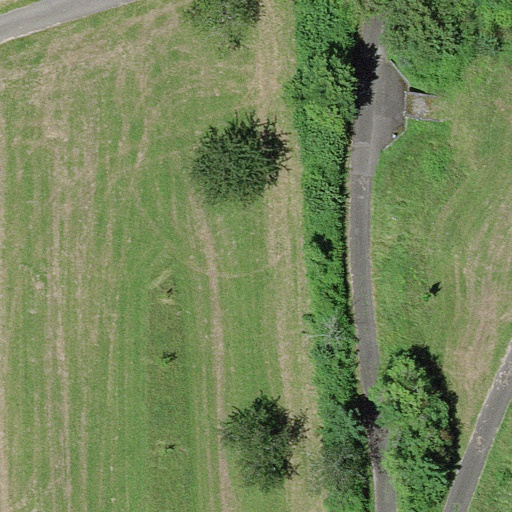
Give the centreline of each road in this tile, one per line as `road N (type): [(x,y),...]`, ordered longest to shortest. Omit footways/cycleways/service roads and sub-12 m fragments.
road 1 (track): [(380,0),(361,274),(391,511)]
road 2 (track): [(457,511),(511,373)]
